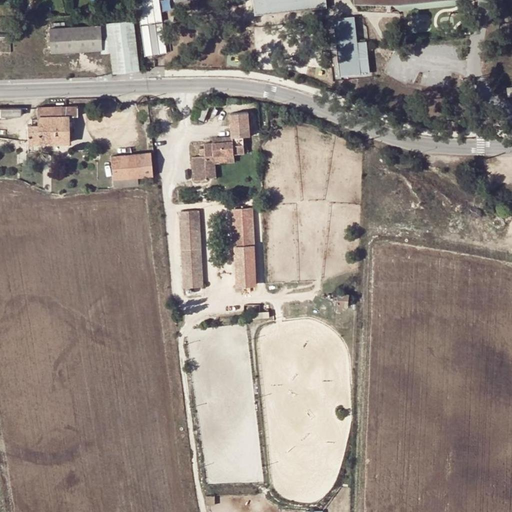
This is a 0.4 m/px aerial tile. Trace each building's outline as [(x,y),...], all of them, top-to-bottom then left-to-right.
[(141,0),(148,54),(169,51),(162,0),(141,0)] [(268,15),(266,0),(254,0),(256,16),(268,15)] [(326,0),(266,0),(268,15),(328,7),(326,0)] [(447,0),(399,5),(394,5),(401,11),(460,4),(459,0),(447,0)] [(352,25),(351,17),(329,20),(330,27),(336,27),(341,75),(369,72),(367,56),(358,57),(357,38),(355,25),(352,25)] [(114,68),(140,66),(133,20),(107,23),(107,25),(111,53),(114,68)] [(103,49),(101,24),(66,27),(50,28),(51,53),(103,49)] [(103,49),(104,53),(111,53),(107,25),(101,24),(103,49)] [(9,33),(0,33),(0,42),(9,41),(9,33)] [(358,57),(367,56),(366,37),(357,38),(358,57)] [(140,71),(140,66),(114,68),(114,75),(140,71)] [(69,116),(74,116),(77,116),(78,106),(38,107),(38,125),(28,124),(29,145),(70,144),(69,127),(69,116)] [(0,109),(0,118),(21,118),(21,109),(0,109)] [(255,111),(234,112),(235,136),(257,135),(255,111)] [(200,167),(192,167),(193,191),(208,191),(208,189),(207,167),(234,165),(245,165),(244,148),(234,149),(234,153),(213,154),(205,154),(205,159),(200,159),(200,167)] [(110,156),(112,181),(138,178),(154,177),(151,152),(110,156)] [(207,167),(208,189),(215,189),(215,174),(235,173),(234,165),(207,167)] [(113,190),(140,187),(138,178),(112,181),(113,190)] [(252,220),(235,221),(238,298),(255,297),(252,220)] [(198,222),(181,222),(185,299),(202,298),(198,222)] [(338,295),(337,308),(348,309),(349,295),(338,295)]
